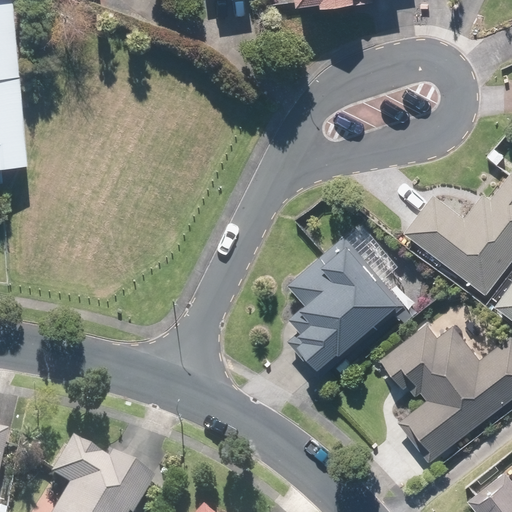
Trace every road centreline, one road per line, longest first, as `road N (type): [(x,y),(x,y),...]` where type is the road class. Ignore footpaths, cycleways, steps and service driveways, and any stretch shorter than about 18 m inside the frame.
road 1 (residential): [(275,167),(327,84),(428,56),(448,70),(447,103),(425,128),(303,155)]
road 2 (residential): [(175,386),(275,167)]
road 3 (residential): [(353,511),(294,456),(175,386)]
road 4 (residential): [(175,386),(0,348)]
